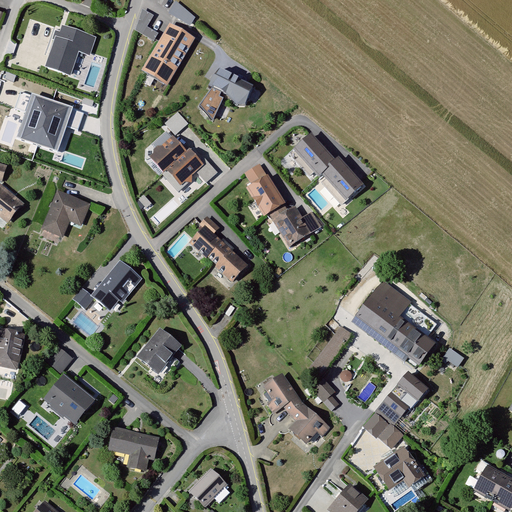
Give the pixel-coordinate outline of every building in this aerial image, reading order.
[(177,2),(171,12),(191,25),(197,15),(177,2)] [(154,17),(143,10),(135,31),(154,42),(159,34),(147,28),(154,17)] [(90,55),(96,35),(58,23),(44,68),(72,77),(80,52),(90,55)] [(193,42),(170,28),(142,75),(166,89),(193,42)] [(254,87),(221,71),(217,78),(213,78),(208,88),(211,90),(200,106),(213,123),(224,99),(235,107),(245,107),(254,87)] [(52,103),(8,88),(0,110),(0,127),(17,134),(22,120),(43,128),(52,103)] [(181,132),(171,122),(164,129),(174,139),(181,132)] [(312,134),(289,154),(310,178),(315,174),(342,205),(363,187),(338,158),(336,161),(312,134)] [(154,156),(149,162),(161,179),(165,177),(179,191),(184,186),(191,186),(192,178),(202,168),(190,153),(186,155),(172,141),(160,150),(153,149),(154,156)] [(197,174),(206,183),(216,174),(207,165),(197,174)] [(269,176),(246,189),(263,217),(285,204),(269,176)] [(21,206),(0,188),(0,221),(5,226),(21,206)] [(89,210),(54,195),(37,235),(61,245),(69,226),(81,230),(89,210)] [(295,208),(274,220),(291,248),(324,228),(314,211),(301,219),(295,208)] [(251,268),(206,227),(188,247),(205,263),(209,259),(218,267),(213,272),(232,289),(251,268)] [(138,283),(119,267),(89,301),(107,317),(138,283)] [(414,302),(384,280),(351,323),(405,364),(410,358),(421,366),(438,344),(403,317),(414,302)] [(342,325),(309,369),(321,378),(354,334),(342,325)] [(0,334),(0,370),(18,374),(24,339),(0,334)] [(182,352),(160,335),(137,362),(157,379),(182,352)] [(459,366),(466,357),(452,347),(445,356),(459,366)] [(73,361),(57,349),(45,365),(61,377),(73,361)] [(430,390),(409,373),(383,403),(401,419),(416,401),(419,403),(430,390)] [(41,401),(73,429),(94,405),(61,377),(41,401)] [(306,410),(282,379),(259,393),(274,418),(282,412),(294,425),(288,433),(310,451),(328,430),(306,410)] [(376,414),(363,427),(377,439),(378,438),(389,426),(376,414)] [(389,426),(378,438),(392,450),(404,437),(391,425),(389,426)] [(158,442),(111,431),(106,454),(128,459),(126,470),(145,474),(147,463),(153,465),(158,442)] [(405,481),(410,489),(426,478),(404,447),(374,468),(390,491),(405,481)] [(511,483),(486,469),(472,494),(504,511),(511,511),(511,510),(511,483)] [(204,511),(205,511),(226,490),(209,473),(187,496),(204,511)] [(360,511),(370,501),(351,485),(327,510),(329,511),(360,511)]
